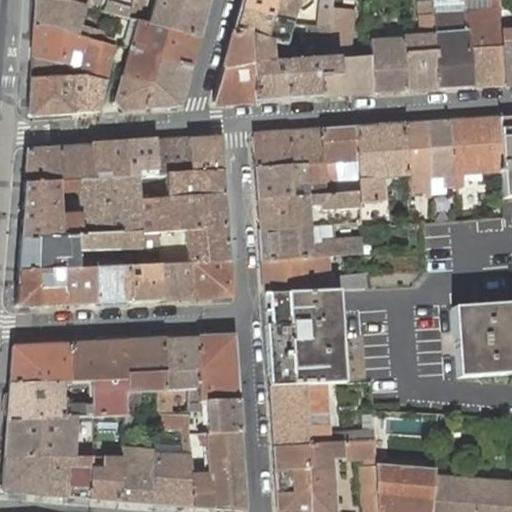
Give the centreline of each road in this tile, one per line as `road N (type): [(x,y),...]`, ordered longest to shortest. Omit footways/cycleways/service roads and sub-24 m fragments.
road 1 (residential): [(235,121),(511,102)]
road 2 (residential): [(0,328),(244,317)]
road 3 (residential): [(0,132),(198,123)]
road 4 (residential): [(244,317),(235,121)]
road 5 (residential): [(257,511),(244,317)]
road 6 (residential): [(198,123),(196,84),(219,0)]
